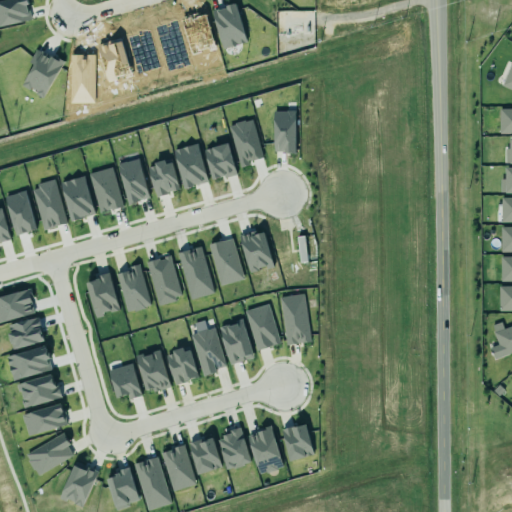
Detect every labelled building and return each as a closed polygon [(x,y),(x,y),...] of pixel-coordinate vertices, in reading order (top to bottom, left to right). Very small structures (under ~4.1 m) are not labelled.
[(0,0),(27,0),(28,4),(25,5),(27,10),(28,10),(30,19),(0,25),(0,0)] [(222,49),(246,43),(236,4),(212,10),(222,49)] [(32,64),(21,86),(44,98),(62,63),(36,49),(29,63),(32,64)] [(501,86),(511,90),(511,63),(510,63),(501,86)] [(511,108),(498,109),(499,134),(511,133),(511,108)] [(295,152),(294,111),(273,111),(274,152),(295,152)] [(239,167),(226,124),(250,116),(262,154),(250,158),(252,163),(239,167)] [(201,145),(227,137),(238,173),(222,178),(221,176),(211,179),(201,145)] [(183,189),(207,183),(198,144),(173,150),(183,189)] [(118,164),(127,204),(148,199),(139,159),(118,164)] [(155,197),(179,190),(171,159),(147,166),(155,197)] [(502,166),(511,166),(511,192),(502,192),(502,191),(497,191),(497,178),(502,178),(502,166)] [(123,206),(111,167),(88,174),(99,213),(123,206)] [(95,215),(84,176),(60,183),(70,221),(95,215)] [(33,186),(41,229),(65,225),(56,181),(33,186)] [(4,197),(16,235),(36,229),(25,190),(4,197)] [(511,196),(498,196),(498,221),(511,221),(511,196)] [(511,251),(498,251),(498,226),(511,225),(511,251)] [(249,271),(257,269),(256,265),(263,263),(264,266),(272,264),(262,228),(258,229),(255,231),(251,232),(250,229),(238,232),(249,271)] [(205,242),(215,239),(222,239),(230,236),(243,278),(219,286),(205,242)] [(301,262),(307,261),(303,239),(297,240),(301,262)] [(190,299),(212,293),(199,246),(191,248),(191,249),(186,251),(185,250),(176,253),(190,299)] [(158,305),(175,301),(175,297),(180,296),(169,255),(163,256),(163,259),(158,260),(158,258),(144,262),(158,305)] [(497,256),(511,255),(511,280),(497,280),(497,256)] [(149,307),(140,267),(116,272),(125,312),(149,307)] [(118,311),(109,275),(85,280),(94,317),(118,311)] [(496,285),(511,285),(511,310),(496,310),(496,285)] [(0,322),(35,313),(28,289),(0,296),(0,322)] [(278,297),(303,293),(310,342),(302,343),(301,342),(285,345),(278,297)] [(243,311),(267,304),(279,343),(272,345),(256,351),(243,311)] [(6,326),(13,350),(44,340),(37,317),(6,326)] [(218,327),(225,325),(225,327),(235,324),(234,321),(241,318),(252,353),(251,354),(252,357),(240,362),(240,361),(229,365),(227,357),(226,357),(220,337),(221,337),(218,327)] [(202,377),(215,373),(214,369),(225,366),(213,327),(206,330),(203,320),(192,323),(195,333),(189,335),(202,377)] [(490,347),(493,358),(511,352),(511,325),(502,328),(501,322),(491,325),(497,345),(490,347)] [(5,357),(13,381),(52,369),(45,346),(5,357)] [(174,385),(186,382),(186,381),(197,377),(189,350),(183,352),(182,347),(171,351),(171,353),(164,355),(174,385)] [(170,387),(159,350),(135,358),(146,394),(170,387)] [(107,371),(115,398),(127,395),(129,400),(141,396),(132,363),(107,371)] [(59,399),(53,375),(17,383),(23,408),(59,399)] [(27,435),(66,426),(61,405),(22,414),(27,435)] [(280,429),(290,427),(290,428),(295,426),(295,427),(305,424),(313,454),(288,461),(286,453),(287,453),(282,438),(283,437),(280,429)] [(258,474),(265,472),(265,473),(277,470),(276,468),(282,467),(279,458),(279,457),(273,437),(273,438),(269,426),(261,428),(261,431),(257,432),(257,431),(256,431),(256,432),(246,436),(249,445),(258,474)] [(217,440),(226,470),(233,467),(233,469),(243,466),(242,465),(251,462),(244,440),(246,439),(245,435),(242,436),(239,427),(226,431),(226,434),(221,436),(222,438),(217,440)] [(25,452),(35,475),(74,457),(63,435),(25,452)] [(221,467),(211,437),(188,445),(198,475),(221,467)] [(172,491),(195,484),(183,445),(160,453),(172,491)] [(146,511),(170,504),(157,457),(133,464),(146,511)] [(84,507),(96,473),(72,464),(60,499),(84,507)] [(115,509),(139,502),(129,469),(105,476),(115,509)]
